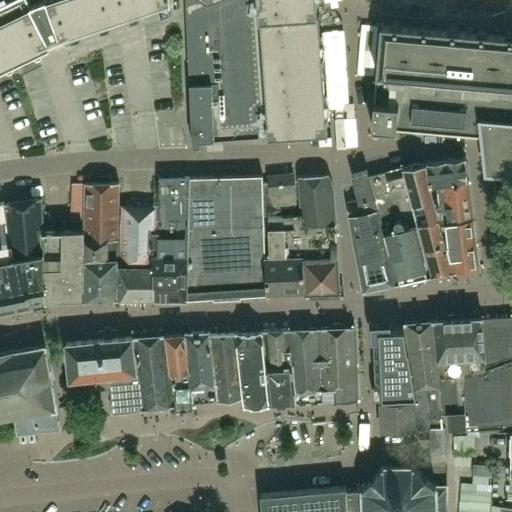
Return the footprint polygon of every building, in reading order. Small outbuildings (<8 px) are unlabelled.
[(171,3),(171,0),(6,0),(0,3),(0,67),(59,39),(169,2),(169,3),(171,3)] [(319,14),(318,14),(316,0),(185,0),(192,143),(201,143),(201,141),(267,136),(267,138),(328,133),(319,14)] [(358,12),(344,13),(345,34),(359,33),(358,12)] [(511,34),(381,23),(372,127),(482,137),(486,172),(511,174),(511,34)] [(429,186),(448,184),(467,182),(465,158),(426,162),(426,163),(429,186)] [(426,163),(403,170),(431,277),(432,277),(453,271),(445,241),(433,193),(432,193),(429,186),(426,163)] [(368,176),(376,208),(384,236),(397,284),(431,277),(431,278),(432,278),(432,277),(431,277),(403,170),(402,166),(369,176),(368,176)] [(347,194),(350,215),(376,208),(368,176),(369,176),(367,171),(352,176),(356,192),(347,194)] [(302,225),(306,293),(306,294),(339,292),(340,284),(337,234),(334,189),(329,173),(299,175),(301,214),(302,225)] [(270,176),(271,193),(295,190),(293,174),(270,176)] [(191,298),(233,296),(264,294),(266,294),(265,253),(262,175),(190,177),(187,299),(191,299),(191,298)] [(155,299),(186,299),(187,299),(190,177),(159,178),(160,205),(158,205),(158,223),(158,247),(155,248),(154,299),(155,299)] [(86,240),(119,241),(121,182),(87,182),(86,230),(86,240)] [(433,193),(445,241),(453,271),(453,272),(478,269),(472,219),(467,182),(448,184),(429,186),(432,193),(433,193)] [(295,193),(271,196),(273,208),(297,206),(295,193)] [(45,241),(45,231),(44,231),(41,198),(0,204),(0,206),(7,256),(45,249),(45,241)] [(158,247),(158,223),(158,205),(124,206),(121,291),(121,299),(154,299),(155,248),(158,247)] [(397,285),(397,284),(384,236),(376,208),(350,215),(362,277),(361,277),(364,292),(397,285)] [(265,253),(266,294),(267,294),(306,293),(302,225),(301,214),(268,214),(268,253),(265,253)] [(45,241),(45,249),(45,303),(85,301),(86,267),(86,240),(86,230),(45,231),(45,241)] [(85,301),(118,299),(119,241),(86,240),(86,267),(85,301)] [(8,311),(34,306),(45,303),(45,249),(7,256),(7,284),(8,311)] [(511,367),(511,315),(483,318),(488,369),(511,367)] [(488,369),(483,318),(483,316),(435,319),(432,319),(435,348),(434,348),(437,373),(479,370),(488,369)] [(435,348),(432,319),(404,323),(408,351),(409,351),(417,397),(414,397),(415,409),(427,413),(428,429),(443,428),(442,419),(441,418),(437,373),(434,348),(435,348)] [(403,323),(372,324),(373,342),(376,399),(416,397),(403,323)] [(358,402),(357,366),(355,329),(325,330),(327,404),(358,402)] [(289,331),(295,394),(296,406),(327,404),(325,330),(289,331)] [(269,395),(270,406),(296,406),(295,394),(289,331),(283,331),(282,334),(278,334),(276,331),(262,332),(269,395)] [(244,408),(270,406),(269,395),(262,332),(235,333),(243,399),(244,408)] [(211,333),(201,334),(185,334),(193,404),(217,402),(211,333)] [(217,402),(243,399),(235,333),(211,333),(217,402)] [(192,404),(193,404),(185,334),(165,336),(175,406),(175,410),(193,408),(192,404)] [(175,406),(165,336),(134,338),(133,338),(132,338),(136,367),(142,410),(175,406)] [(110,376),(111,390),(113,411),(113,413),(142,410),(136,367),(132,338),(105,340),(67,344),(71,380),(84,379),(93,378),(110,376)] [(18,434),(61,430),(57,408),(53,382),(46,346),(0,354),(0,418),(15,416),(18,434)] [(479,370),(485,425),(511,422),(511,367),(488,369),(479,370)] [(441,418),(442,419),(442,414),(450,413),(451,427),(485,425),(479,370),(437,373),(441,418)] [(93,378),(84,379),(85,393),(111,390),(110,376),(93,378)] [(381,399),(381,404),(383,432),(428,429),(427,413),(415,409),(414,397),(381,399)] [(444,428),(429,429),(431,455),(445,454),(444,428)] [(474,452),(475,431),(467,431),(467,436),(454,435),(453,454),(469,454),(469,452),(474,452)] [(489,475),(490,464),(474,463),(473,474),(489,475)] [(364,487),(356,488),(357,511),(446,511),(447,485),(436,485),(433,482),(432,483),(413,466),(414,466),(413,465),(383,466),(381,468),(382,468),(366,487),(365,486),(364,487)] [(357,511),(356,488),(347,489),(347,486),(261,494),(262,511),(357,511)]
